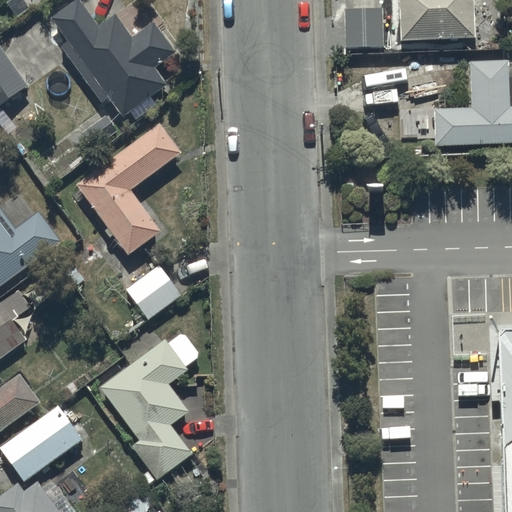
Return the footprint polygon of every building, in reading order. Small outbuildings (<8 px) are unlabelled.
[(81,0),(75,0),(51,17),(70,41),(62,46),(102,102),(109,96),(124,117),(170,85),(157,67),(178,52),(155,20),(134,35),(118,12),(114,14),(104,0),(88,0),(84,3),(81,0)] [(398,0),(399,39),(474,38),(472,0),(398,0)] [(343,8),(344,46),(383,45),(382,7),(343,8)] [(0,43),(0,105),(28,85),(0,43)] [(433,108),(434,145),(511,142),(511,62),(508,62),(508,60),(469,61),(470,107),(433,108)] [(108,115),(80,134),(92,150),(119,131),(108,115)] [(160,122),(77,184),(109,228),(106,230),(111,237),(114,235),(128,254),(162,230),(132,188),(182,152),(160,122)] [(0,286),(62,242),(40,211),(34,215),(18,193),(0,205),(0,204),(0,286)] [(160,264),(127,288),(150,319),(182,295),(160,264)] [(0,301),(0,358),(26,340),(12,321),(31,307),(19,290),(1,303),(0,301)] [(511,511),(511,311),(479,318),(493,511),(511,511)] [(141,439),(133,446),(150,469),(139,477),(146,487),(157,478),(158,480),(193,454),(172,425),(190,412),(170,385),(189,371),(186,366),(201,355),(184,332),(169,342),(167,339),(101,387),(141,439)] [(0,431),(41,401),(20,373),(0,387),(0,431)] [(80,440),(82,439),(59,406),(2,445),(26,480),(40,471),(43,475),(51,470),(48,466),(74,448),(80,455),(87,450),(80,440)] [(20,482),(0,495),(0,511),(77,511),(74,511),(61,511),(39,480),(25,490),(20,482)] [(146,488),(119,510),(120,511),(146,511),(158,503),(146,488)]
